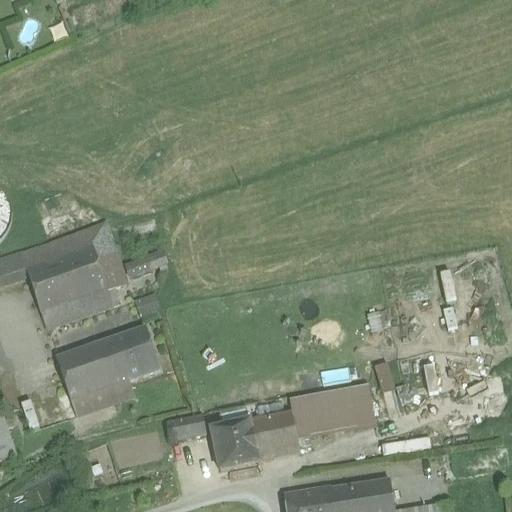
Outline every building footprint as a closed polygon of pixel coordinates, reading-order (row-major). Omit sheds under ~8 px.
[(126,286),(105,225),(87,231),(93,249),(108,293),(126,286)] [(87,231),(0,261),(0,286),(29,277),(27,271),(93,249),(87,231)] [(93,249),(27,271),(29,277),(46,330),(113,308),(108,293),(93,249)] [(435,290),(446,289),(443,258),(432,259),(435,290)] [(141,317),(158,312),(152,294),(135,300),(141,317)] [(434,329),(432,318),(438,317),(433,294),(410,300),(418,333),(434,329)] [(146,329),(113,340),(128,384),(130,384),(161,373),(146,329)] [(113,340),(56,359),(76,418),(135,399),(130,384),(128,384),(113,340)] [(388,379),(374,384),(385,412),(398,407),(388,379)] [(366,388),(354,390),(358,414),(370,412),(366,388)] [(354,390),(317,397),(324,424),(358,414),(354,390)] [(24,432),(57,420),(48,395),(15,407),(24,432)] [(0,465),(17,460),(0,410),(0,465)] [(307,411),(292,415),(301,456),(316,452),(307,411)] [(292,415),(250,424),(259,465),(301,456),(292,415)] [(203,417),(167,424),(170,444),(207,437),(203,417)] [(250,423),(211,432),(221,474),(259,465),(250,424),(250,423)] [(378,446),(379,455),(424,449),(423,440),(378,446)] [(167,470),(83,495),(88,511),(103,511),(107,511),(110,511),(174,493),(167,470)] [(395,511),(391,483),(332,492),(335,511),(395,511)] [(332,491),(286,498),(288,511),(335,511),(332,492),(332,491)]
